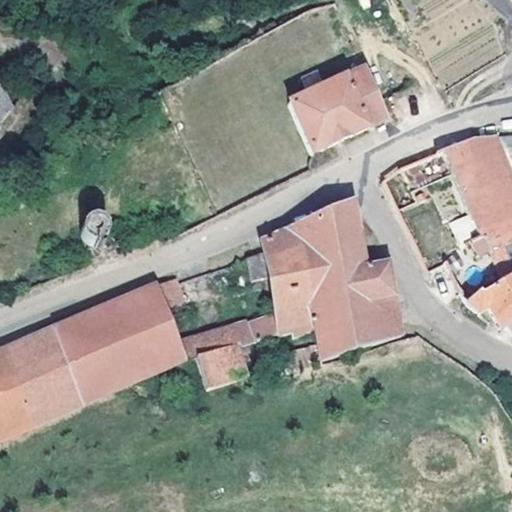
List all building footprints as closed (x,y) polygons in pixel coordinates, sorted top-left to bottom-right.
[(388,0),(365,0),(383,38),(402,29),(388,0)] [(387,124),(364,73),(288,108),(311,160),(354,139),(387,124)] [(0,122),(13,106),(0,80),(0,122)] [(511,141),(495,143),(511,182),(511,141)] [(470,147),(444,158),(471,223),(451,231),(462,257),(475,251),(480,263),(511,249),(511,182),(495,143),(486,143),(470,147)] [(402,339),(387,269),(365,273),(354,216),(344,212),(262,246),(265,258),(245,264),(251,286),(271,280),(279,317),(249,327),(255,350),(315,321),(324,361),(402,339)] [(79,240),(80,247),(84,254),(92,257),(100,256),(106,252),(109,246),(109,238),(106,231),(98,227),(88,227),(81,234),(79,240)] [(177,282),(157,290),(165,310),(185,302),(177,282)] [(511,286),(468,311),(479,321),(489,315),(504,339),(507,337),(511,340),(511,286)] [(249,383),(241,356),(233,332),(181,349),(165,310),(157,290),(84,319),(3,353),(35,429),(197,363),(209,395),(249,383)] [(249,327),(233,332),(241,356),(255,350),(249,327)] [(0,443),(35,429),(3,353),(0,354),(0,443)] [(279,363),(283,376),(306,370),(302,356),(279,363)]
